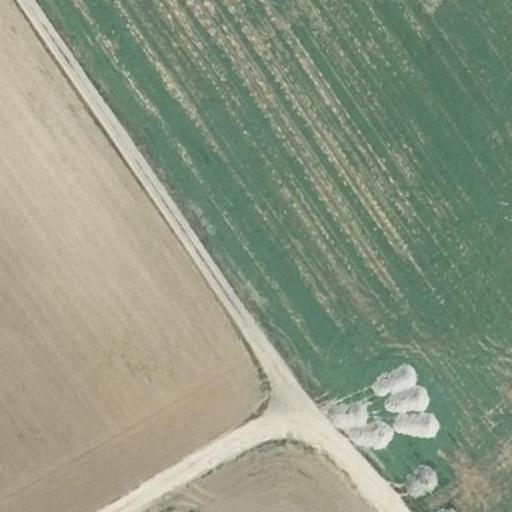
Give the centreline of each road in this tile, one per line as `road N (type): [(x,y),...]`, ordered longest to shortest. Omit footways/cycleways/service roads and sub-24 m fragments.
road 1 (track): [(394,511),(304,408),(27,0)]
road 2 (track): [(113,511),(304,408)]
